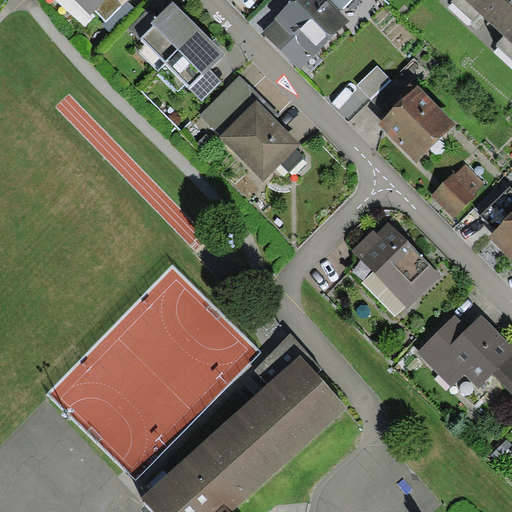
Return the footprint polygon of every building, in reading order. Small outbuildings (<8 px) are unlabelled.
[(73,0),(89,16),(95,11),(106,22),(128,0),(73,0)] [(350,21),(328,0),(292,0),(274,18),(276,20),(263,32),(300,70),(350,21)] [(350,0),(331,0),(341,10),(350,0)] [(473,20),(480,13),(465,0),(452,0),(452,1),(473,20)] [(511,0),(465,0),(480,13),(504,36),(511,42),(511,0)] [(140,39),(165,63),(200,28),(172,1),(160,13),(150,23),(153,26),(140,39)] [(150,23),(160,13),(152,5),(129,28),(140,39),(153,26),(150,23)] [(209,69),(225,53),(200,28),(165,63),(189,88),(202,75),(203,75),(209,69)] [(511,42),(504,36),(497,43),(511,56),(511,42)] [(391,80),(378,66),(357,86),(371,100),(391,80)] [(222,81),(209,69),(203,75),(202,75),(189,88),(202,100),(222,81)] [(261,96),(240,75),(200,115),(221,136),(257,100),(261,96)] [(402,91),(391,80),(371,100),(382,111),(402,91)] [(417,85),(378,124),(417,163),(456,124),(417,85)] [(280,115),(261,96),(257,100),(276,119),(280,115)] [(276,119),(257,100),(221,136),(264,182),(301,146),(276,119)] [(464,163),(430,196),(454,219),(488,186),(464,163)] [(497,230),(511,214),(511,187),(510,186),(481,215),(497,230)] [(511,214),(497,230),(489,238),(511,261),(511,214)] [(442,276),(389,222),(377,233),(374,229),(351,251),(372,272),(405,306),(408,309),(442,276)] [(395,316),(405,306),(372,272),(362,283),(395,316)] [(511,346),(481,315),(468,328),(456,315),(417,353),(451,388),(465,374),(478,388),(493,374),(511,393),(511,346)] [(233,511),(349,408),(301,355),(142,498),(154,511),(233,511)]
